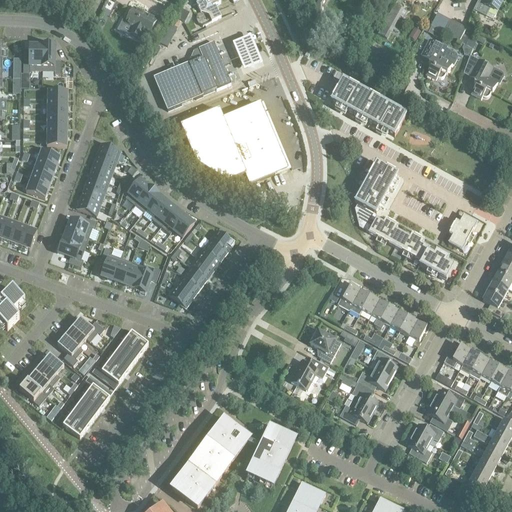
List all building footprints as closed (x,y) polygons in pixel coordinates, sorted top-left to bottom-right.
[(200,0),(201,3),(196,5),(200,14),(197,16),(196,20),(199,25),(203,28),(212,24),(221,19),(215,7),(220,5),(218,0),(200,0)] [(323,34),(325,37),(330,34),(328,31),(330,29),(323,19),(321,20),(322,6),(325,0),(315,0),(316,0),(318,2),(316,5),(316,13),(314,13),(314,18),(316,18),(316,22),(323,33),(323,34)] [(478,0),(473,12),(486,18),(490,10),(497,13),(503,0),(478,0)] [(404,11),(394,5),(377,36),(387,41),(400,18),(403,20),(407,13),(404,11)] [(143,35),(148,38),(156,22),(133,9),(125,25),(134,30),(131,35),(140,40),(143,35)] [(182,11),(177,20),(185,23),(189,14),(182,11)] [(450,22),(444,35),(459,43),(466,31),(450,22)] [(426,26),(423,32),(424,32),(428,34),(431,28),(427,26),(426,26)] [(431,28),(428,34),(439,40),(441,41),(444,35),(442,34),(438,32),(431,28)] [(422,33),(415,29),(409,38),(417,43),(422,33)] [(479,37),(477,42),(483,46),(486,41),(479,37)] [(235,45),(232,47),(243,75),(247,73),(259,68),(262,67),(250,38),(247,40),(235,45)] [(473,43),(466,40),(463,45),(470,49),(473,43)] [(448,51),(448,52),(429,42),(421,58),(430,63),(428,67),(431,68),(426,77),(436,82),(437,79),(439,80),(441,81),(443,80),(444,79),(446,76),(447,76),(452,66),(454,67),(457,61),(457,59),(457,57),(456,55),(448,51)] [(154,80),(167,113),(203,98),(203,97),(216,92),(216,93),(231,86),(214,45),(207,48),(199,51),(200,53),(195,55),(191,64),(154,80)] [(23,64),(23,76),(30,76),(30,74),(42,74),(43,48),(30,47),(30,63),(30,64),(23,64)] [(43,48),(42,74),(54,74),(54,77),(61,77),(61,65),(55,64),(55,63),(55,48),(55,47),(45,47),(45,48),(43,48)] [(478,62),(470,78),(470,79),(476,82),(473,86),(476,87),(471,96),(481,101),(483,98),(484,99),(486,100),(488,99),(489,98),(491,95),(492,95),(498,84),(501,86),(504,80),(504,78),(504,75),(502,74),(494,69),(493,70),(478,62)] [(344,83),(333,105),(339,108),(342,110),(341,112),(345,114),(347,112),(349,114),(360,119),(362,121),(361,123),(366,126),(367,123),(370,125),(380,131),(383,132),(382,134),(386,137),(388,135),(390,136),(397,140),(408,118),(344,83)] [(68,94),(48,93),(48,105),(68,105),(68,94)] [(48,105),(48,116),(68,116),(68,105),(48,105)] [(176,120),(162,126),(176,160),(190,169),(196,166),(234,150),(238,159),(276,144),(260,106),(223,122),(219,113),(180,129),(176,120)] [(48,116),(47,127),(68,127),(68,116),(48,116)] [(47,127),(47,138),(68,138),(68,127),(47,127)] [(68,138),(47,138),(47,149),(67,150),(68,138)] [(287,171),(276,144),(238,159),(234,150),(196,166),(226,186),(246,178),(250,187),(287,171)] [(101,146),(97,157),(117,164),(121,153),(101,146)] [(38,163),(57,170),(61,159),(42,152),(38,163)] [(97,157),(93,168),(113,175),(117,164),(97,157)] [(57,170),(38,163),(34,174),(53,181),(57,170)] [(398,177),(376,165),(372,173),(366,170),(364,174),(370,177),(365,186),(360,183),(358,186),(363,189),(354,205),(357,206),(376,216),(379,211),(380,209),(382,210),(385,205),(383,204),(384,201),(389,192),(391,189),(393,190),(395,186),(393,185),(395,182),(398,177)] [(93,168),(89,179),(109,186),(113,175),(93,168)] [(34,174),(30,184),(49,191),(53,181),(34,174)] [(89,179),(85,189),(105,196),(109,186),(89,179)] [(133,182),(125,191),(130,195),(126,201),(135,208),(150,190),(140,182),(138,186),(133,182)] [(49,191),(30,184),(26,195),(45,202),(49,191)] [(85,189),(81,200),(101,207),(105,196),(85,189)] [(150,190),(135,208),(144,215),(159,197),(150,190)] [(159,197),(144,215),(144,216),(147,212),(155,219),(152,222),(153,223),(167,204),(159,197)] [(81,200),(77,211),(97,218),(101,207),(81,200)] [(167,204),(153,223),(161,230),(176,211),(177,210),(173,207),(172,208),(167,204)] [(376,216),(357,206),(355,211),(359,229),(369,234),(376,221),(376,216)] [(176,211),(161,230),(162,230),(170,237),(173,233),(185,219),(180,215),(181,214),(177,210),(176,211)] [(452,230),(469,239),(477,226),(463,218),(459,225),(456,223),(452,230)] [(185,219),(173,233),(182,241),(194,226),(185,219)] [(71,222),(67,233),(89,242),(93,231),(95,232),(98,226),(86,221),(84,227),(71,222)] [(382,242),(391,225),(385,221),(383,225),(376,221),(369,234),(368,235),(382,242)] [(6,222),(0,238),(0,241),(9,245),(16,226),(6,222)] [(398,228),(391,225),(382,242),(395,249),(403,236),(396,232),(398,228)] [(16,226),(9,245),(19,249),(26,230),(16,226)] [(26,230),(19,249),(30,253),(37,234),(26,230)] [(469,239),(452,230),(449,236),(452,238),(448,245),(462,253),(469,239)] [(67,233),(63,244),(85,253),(89,242),(67,233)] [(218,233),(211,242),(227,255),(235,245),(218,233)] [(403,236),(395,249),(408,257),(418,239),(411,236),(409,240),(403,236)] [(424,243),(418,239),(408,257),(421,264),(427,253),(427,254),(429,250),(422,246),(424,243)] [(211,242),(204,252),(221,264),(227,255),(211,242)] [(59,250),(57,255),(72,260),(69,266),(81,271),(83,264),(81,263),(85,253),(63,244),(61,250),(59,250)] [(105,250),(101,262),(107,264),(102,279),(113,283),(121,261),(110,257),(112,253),(105,250)] [(204,252),(197,261),(214,273),(221,264),(204,252)] [(427,253),(421,264),(419,267),(432,275),(442,257),(436,254),(434,257),(427,254),(427,253)] [(448,261),(442,257),(432,275),(446,282),(453,268),(446,264),(448,261)] [(121,261),(113,283),(124,287),(132,265),(121,261)] [(197,261),(190,270),(207,282),(214,273),(197,261)] [(132,265),(124,287),(134,291),(142,269),(132,265)] [(502,268),(499,269),(497,273),(511,281),(511,269),(504,265),(502,268)] [(142,269),(134,291),(140,293),(139,295),(145,297),(150,282),(156,284),(160,273),(154,270),(152,278),(141,274),(143,269),(142,269)] [(190,270),(183,279),(200,292),(207,282),(190,270)] [(495,280),(493,284),(508,292),(511,284),(511,281),(497,273),(495,277),(495,280)] [(183,279),(177,288),(193,301),(200,292),(183,279)] [(342,302),(341,301),(337,307),(349,314),(350,313),(352,308),(360,293),(358,292),(357,288),(350,284),(346,291),(348,292),(342,302)] [(491,287),(489,288),(487,292),(503,301),(508,292),(493,284),(491,287)] [(177,288),(169,298),(186,310),(193,301),(177,288)] [(10,300),(8,303),(15,309),(21,314),(31,302),(18,291),(10,300)] [(484,296),(485,299),(483,303),(490,307),(487,312),(500,320),(503,314),(498,311),(503,301),(487,292),(484,296)] [(352,308),(350,313),(359,318),(362,313),(361,313),(370,298),(360,293),(352,308)] [(330,301),(336,305),(339,299),(332,296),(330,301)] [(370,298),(361,313),(362,313),(371,318),(379,303),(370,298)] [(3,299),(0,302),(0,309),(8,317),(15,309),(8,303),(7,303),(3,299)] [(379,303),(371,318),(377,321),(374,326),(378,328),(388,308),(379,303)] [(388,308),(378,328),(382,330),(384,325),(390,328),(398,314),(388,308)] [(0,326),(4,322),(8,317),(0,309),(0,326)] [(8,317),(4,322),(16,332),(27,319),(21,314),(15,309),(8,317)] [(398,314),(390,328),(399,334),(407,319),(398,314)] [(417,324),(407,319),(399,334),(409,339),(417,324)] [(80,320),(72,330),(87,342),(90,345),(98,336),(100,338),(104,333),(95,325),(91,329),(80,320)] [(419,325),(417,324),(409,339),(415,342),(413,347),(418,350),(420,345),(419,344),(424,334),(426,335),(430,328),(422,324),(419,325)] [(72,330),(65,338),(80,350),(87,342),(72,330)] [(318,333),(310,347),(317,351),(322,354),(319,360),(330,366),(337,354),(340,348),(341,346),(341,345),(319,333),(318,333)] [(131,335),(123,345),(140,357),(148,347),(131,335)] [(65,338),(57,347),(68,356),(64,361),(73,369),(78,364),(76,362),(83,353),(80,350),(65,338)] [(359,344),(355,350),(361,354),(365,347),(359,344)] [(123,345),(116,355),(133,367),(140,357),(123,345)] [(447,359),(444,365),(454,371),(457,365),(462,368),(470,353),(468,352),(468,349),(460,345),(456,352),(458,353),(453,362),(447,359)] [(397,371),(389,366),(392,361),(377,353),(371,363),(378,367),(374,373),(391,382),(397,371)] [(462,368),(460,372),(470,378),(480,358),(470,353),(462,368)] [(116,355),(108,365),(125,377),(133,367),(116,355)] [(400,355),(397,360),(409,367),(412,361),(400,355)] [(50,357),(42,365),(57,378),(64,369),(50,357)] [(489,364),(480,358),(470,378),(479,383),(481,378),(489,364)] [(298,371),(291,384),(307,393),(315,377),(317,373),(325,377),(326,375),(327,373),(329,370),(324,367),(311,360),(307,367),(301,364),(297,371),(298,371)] [(499,369),(489,364),(481,378),(491,384),(499,369)] [(42,365),(34,375),(49,387),(52,390),(60,381),(57,378),(42,365)] [(108,365),(101,375),(103,376),(106,378),(109,381),(112,383),(115,385),(118,387),(125,377),(108,365)] [(240,368),(236,372),(246,383),(251,379),(240,368)] [(491,384),(500,389),(508,374),(499,369),(491,384)] [(362,375),(357,385),(371,392),(373,388),(376,389),(385,394),(391,382),(374,373),(371,379),(362,375)] [(500,389),(497,394),(507,400),(511,390),(511,376),(508,374),(500,389)] [(34,375),(28,383),(42,395),(49,387),(34,375)] [(75,375),(71,380),(75,384),(79,379),(75,375)] [(453,384),(438,376),(435,381),(450,390),(453,384)] [(28,383),(20,392),(24,396),(23,397),(28,401),(29,400),(39,409),(47,400),(42,395),(28,383)] [(199,405),(213,389),(206,383),(196,394),(192,391),(188,396),(199,405)] [(354,388),(356,389),(352,396),(355,398),(352,404),(373,415),(379,405),(371,401),(374,395),(357,386),(356,385),(354,388)] [(91,388),(84,398),(100,410),(108,401),(108,400),(105,398),(102,396),(99,394),(96,391),(93,389),(91,388)] [(439,393),(433,405),(450,414),(453,408),(459,412),(465,401),(453,394),(450,399),(439,393)] [(84,398),(76,408),(93,420),(100,410),(84,398)] [(183,400),(177,413),(188,418),(194,404),(183,400)] [(346,408),(339,419),(353,427),(357,420),(360,422),(367,426),(373,415),(352,404),(349,409),(346,408)] [(450,414),(433,405),(426,416),(437,422),(434,428),(447,435),(453,424),(447,421),(450,414)] [(76,408),(69,418),(85,430),(93,420),(76,408)] [(500,412),(498,416),(504,419),(507,413),(501,410),(500,412)] [(69,418),(61,428),(78,440),(85,430),(69,418)] [(224,422),(172,492),(198,511),(250,441),(224,422)] [(461,428),(468,431),(470,426),(464,422),(461,428)] [(511,426),(503,422),(498,432),(511,439),(511,438),(511,426)] [(431,434),(427,431),(418,427),(412,437),(429,447),(432,441),(438,444),(444,434),(434,429),(431,434)] [(273,488),(295,442),(270,430),(249,476),(273,488)] [(498,432),(493,441),(507,449),(511,439),(498,432)] [(493,441),(477,433),(473,439),(486,446),(487,444),(490,446),(488,451),(501,458),(507,449),(493,441)] [(429,447),(412,437),(406,448),(416,453),(414,458),(426,466),(432,455),(426,452),(429,447)] [(488,451),(482,460),(496,468),(501,458),(488,451)] [(482,460),(477,470),(491,477),(496,468),(482,460)] [(491,477),(477,470),(472,479),(486,487),(491,477)] [(486,487),(472,479),(467,489),(481,496),(486,487)] [(297,496),(300,497),(292,511),(315,511),(318,506),(321,507),(326,497),(302,486),(297,496)] [(402,511),(380,501),(375,511),(402,511)]
